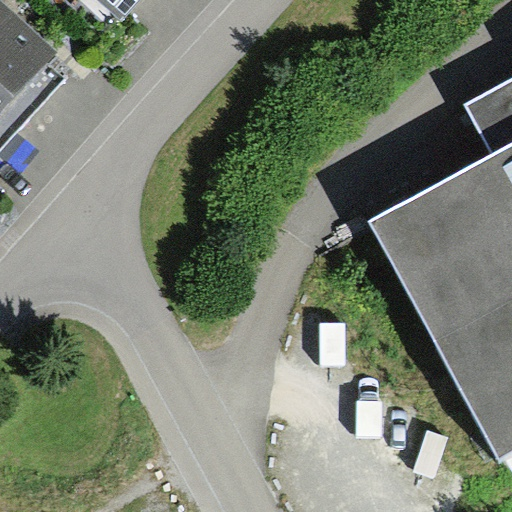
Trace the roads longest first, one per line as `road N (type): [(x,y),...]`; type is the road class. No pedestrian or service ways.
road 1 (residential): [(66,223),(134,288),(262,511)]
road 2 (residential): [(262,0),(66,223)]
